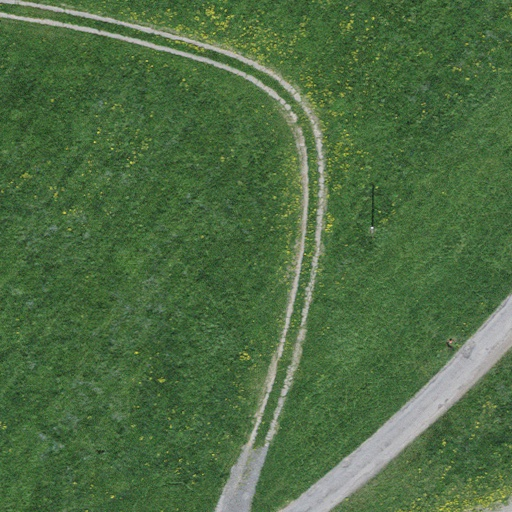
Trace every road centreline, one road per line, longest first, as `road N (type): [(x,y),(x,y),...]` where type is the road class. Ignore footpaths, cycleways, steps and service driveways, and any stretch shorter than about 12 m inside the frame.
road 1 (track): [(246,511),(312,321),(331,186),(315,118),(278,85),(218,62),(0,14)]
road 2 (unclassified): [(303,511),(367,460),(511,315)]
